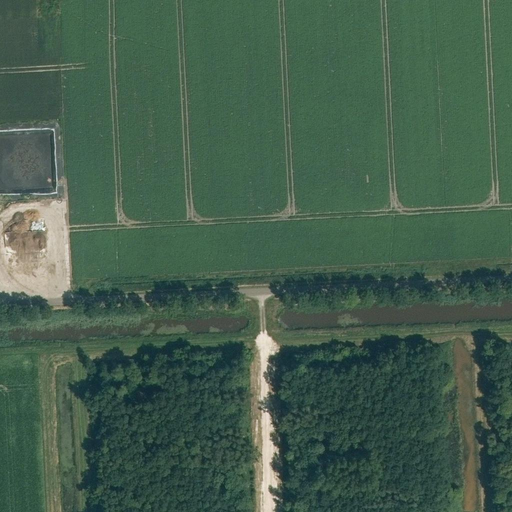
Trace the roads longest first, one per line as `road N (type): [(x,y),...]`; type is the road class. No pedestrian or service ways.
road 1 (unclassified): [(0,305),(511,278)]
road 2 (track): [(511,328),(0,352)]
road 3 (track): [(479,330),(485,511)]
